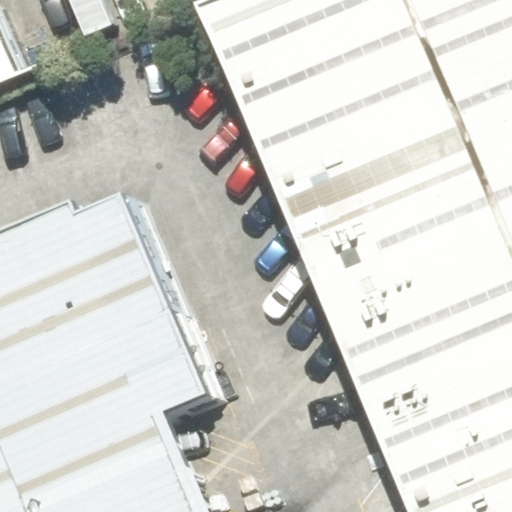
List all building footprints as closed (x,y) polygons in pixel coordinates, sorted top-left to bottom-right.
[(14,0),(0,0),(0,72),(38,57),(14,0)] [(138,0),(77,0),(92,31),(142,7),(138,0)] [(511,511),(511,0),(235,0),(231,2),(435,511),(511,511)] [(235,402),(147,190),(5,248),(16,276),(0,282),(0,374),(57,511),(189,511),(222,499),(188,422),(235,402)] [(0,511),(57,511),(0,374),(0,511)] [(227,511),(222,499),(189,511),(227,511)]
